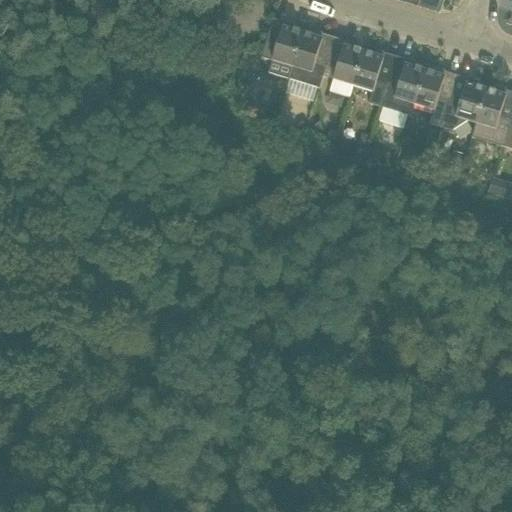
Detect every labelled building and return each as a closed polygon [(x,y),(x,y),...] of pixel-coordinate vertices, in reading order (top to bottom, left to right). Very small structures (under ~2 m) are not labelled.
[(442,9),(444,0),(432,0),(431,6),(442,9)] [(289,81),(292,68),(303,35),(293,32),(295,27),(273,21),(262,59),(273,62),(269,75),(289,81)] [(312,38),(303,35),(292,68),(289,81),(321,90),(326,67),(335,39),(314,33),(312,38)] [(353,88),(364,54),(354,51),(356,46),(335,39),(326,67),(337,71),(334,81),(330,93),(350,99),(353,88)] [(373,94),(369,105),(380,109),(396,58),(375,52),(373,57),(364,54),(353,88),(373,94)] [(417,65),(396,58),(380,109),(412,118),(415,106),(425,73),(415,70),(417,65)] [(425,73),(415,106),(435,112),(431,125),(442,128),(446,115),(445,115),(457,77),(436,70),(435,75),(425,73)] [(454,132),(469,122),(475,124),(486,91),(477,88),(478,83),(457,77),(445,115),(446,115),(442,128),(454,132)] [(475,124),(476,125),(473,138),(502,147),(511,114),(511,93),(497,89),(496,94),(486,91),(475,124)] [(511,150),(511,114),(502,147),(511,150)] [(304,131),(306,124),(303,123),(298,126),(297,129),(304,131)] [(336,141),(339,133),(330,130),(328,138),(336,141)] [(368,150),(372,138),(362,135),(358,146),(368,150)] [(453,153),(450,165),(461,168),(464,156),(453,153)] [(511,184),(493,179),(488,195),(511,202),(511,184)]
